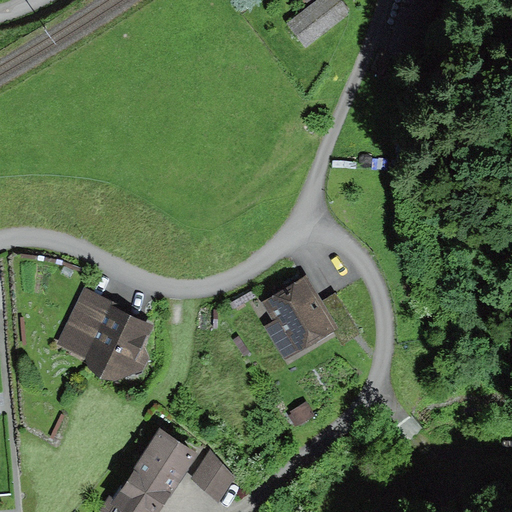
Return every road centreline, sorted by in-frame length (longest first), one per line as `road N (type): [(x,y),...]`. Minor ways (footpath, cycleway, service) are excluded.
road 1 (residential): [(0,244),(63,243),(147,287),(181,291),(225,287),(272,263),(294,239),(389,0)]
road 2 (track): [(511,467),(458,454),(423,434),(377,389)]
